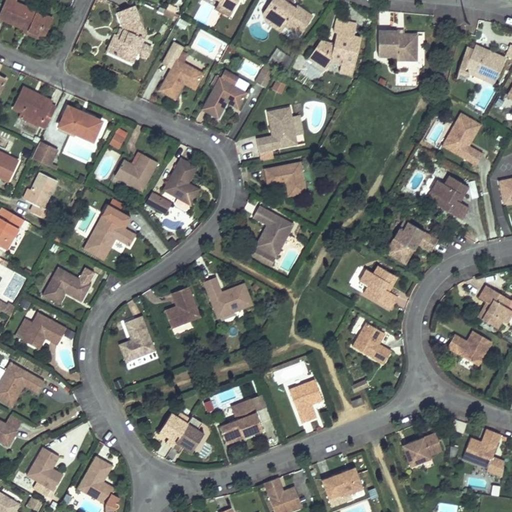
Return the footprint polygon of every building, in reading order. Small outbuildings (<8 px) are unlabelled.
[(51,18),(33,10),(15,2),(15,0),(4,0),(0,11),(0,17),(29,31),(37,34),(39,29),(44,32),(51,18)] [(216,0),(218,1),(217,5),(231,13),(238,0),(216,0)] [(267,0),(269,3),(262,13),(263,23),(269,22),(281,30),(284,26),(298,35),(310,17),(295,8),(294,10),(286,5),(281,6),(279,0),(267,0)] [(231,13),(217,5),(214,9),(228,18),(231,13)] [(144,34),(132,6),(117,12),(122,24),(124,30),(125,30),(122,37),(120,37),(117,44),(113,42),(109,51),(131,61),(135,53),(139,55),(139,57),(144,59),(150,49),(140,43),(144,34)] [(174,12),(165,8),(163,14),(172,18),(174,12)] [(354,26),(334,20),(331,33),(335,34),(332,45),(319,42),(311,53),(318,58),(314,64),(323,71),(328,63),(338,66),(337,74),(349,77),(358,39),(351,38),(354,26)] [(281,30),(269,22),(263,23),(279,33),(281,30)] [(124,30),(122,24),(113,42),(117,44),(120,37),(122,37),(125,30),(124,30)] [(28,34),(41,39),(44,32),(39,29),(37,34),(29,31),(28,34)] [(394,32),(376,31),(376,42),(378,43),(378,58),(395,57),(395,61),(407,61),(407,54),(415,54),(415,43),(412,44),(412,34),(402,34),(395,34),(394,32)] [(169,70),(155,93),(172,103),(181,87),(184,82),(195,89),(202,76),(175,61),(181,51),(172,46),(161,65),(169,70)] [(497,57),(474,47),(472,51),(485,57),(497,57)] [(485,57),(472,51),(470,54),(468,59),(462,57),(458,67),(456,72),(468,78),(470,76),(470,74),(474,74),(483,79),(487,84),(492,86),(504,61),(497,57),(485,57)] [(470,54),(465,51),(462,57),(468,59),(470,54)] [(318,58),(311,53),(307,60),(314,64),(318,58)] [(262,67),(253,84),(263,90),(272,72),(262,67)] [(233,87),(237,80),(223,72),(219,79),(233,87)] [(396,84),(418,84),(417,73),(395,73),(396,84)] [(470,76),(487,84),(483,79),(474,74),(470,74),(470,76)] [(233,87),(219,79),(201,112),(217,121),(226,105),(229,101),(240,107),(246,95),(233,87)] [(275,79),(271,88),(281,93),(286,84),(275,79)] [(184,82),(181,87),(192,94),(195,89),(184,82)] [(27,115),(32,117),(40,121),(39,125),(45,128),(55,108),(48,105),(50,101),(23,88),(13,108),(21,112),(27,115)] [(481,102),(486,105),(492,92),(487,90),(481,102)] [(240,107),(229,101),(226,105),(238,111),(240,107)] [(68,105),(63,117),(58,128),(91,143),(101,120),(68,105)] [(290,110),(267,115),(271,137),(256,140),(261,163),(273,160),(272,151),(297,147),(290,110)] [(27,115),(21,112),(18,118),(35,127),(38,120),(32,117),(27,115)] [(480,127),(459,114),(445,140),(449,142),(443,151),(476,168),(483,156),(468,148),(480,127)] [(120,139),(112,135),(107,145),(115,149),(120,139)] [(449,142),(445,140),(440,149),(443,151),(449,142)] [(56,150),(39,141),(31,157),(48,166),(56,150)] [(0,176),(8,181),(17,162),(0,152),(0,176)] [(123,162),(114,178),(141,193),(157,165),(140,156),(133,167),(123,162)] [(300,164),(264,171),(267,190),(285,186),(289,185),(292,198),(306,195),(300,164)] [(33,213),(39,216),(46,219),(50,211),(43,208),(55,181),(39,173),(31,190),(26,200),(33,204),(36,205),(33,213)] [(447,177),(442,186),(435,182),(429,193),(437,199),(442,201),(438,209),(460,222),(467,210),(459,205),(454,202),(457,197),(461,200),(467,190),(447,177)] [(511,179),(495,182),(500,206),(511,203),(511,179)] [(183,190),(195,196),(197,193),(185,186),(183,190)] [(152,212),(158,202),(148,196),(142,207),(152,212)] [(123,205),(113,198),(108,207),(119,213),(123,205)] [(442,201),(437,199),(433,206),(438,209),(442,201)] [(168,207),(158,202),(152,212),(162,217),(168,207)] [(107,206),(82,251),(102,262),(115,241),(128,248),(134,236),(123,230),(129,219),(119,213),(108,207),(107,206)] [(0,209),(0,246),(5,250),(23,220),(1,207),(0,209)] [(291,226),(257,207),(250,219),(264,227),(267,229),(265,234),(262,232),(252,249),(248,257),(268,269),(273,260),(291,226)] [(400,232),(405,224),(401,221),(397,229),(400,232)] [(400,232),(397,229),(383,254),(403,266),(412,251),(409,249),(412,243),(416,246),(429,253),(436,241),(405,224),(400,232)] [(0,263),(6,267),(8,263),(0,258),(0,263)] [(395,279),(375,268),(371,275),(364,271),(357,284),(366,289),(361,296),(388,311),(395,298),(387,294),(383,291),(385,287),(389,289),(395,279)] [(57,270),(40,297),(52,304),(59,292),(63,295),(78,303),(88,288),(57,270)] [(214,280),(200,285),(214,322),(251,308),(243,286),(224,293),(225,296),(221,298),(219,295),(214,280)] [(484,288),(477,300),(484,305),(489,307),(485,313),(481,311),(476,319),(496,331),(500,323),(505,326),(511,314),(505,310),(510,303),(484,288)] [(173,310),(162,314),(169,332),(198,321),(186,290),(168,297),(173,310)] [(59,292),(52,304),(57,306),(63,295),(59,292)] [(0,310),(9,316),(14,307),(8,303),(6,306),(0,302),(0,310)] [(35,315),(20,342),(37,352),(43,341),(54,347),(64,331),(35,315)] [(138,319),(121,326),(128,343),(130,347),(116,352),(121,366),(151,354),(138,319)] [(382,337),(362,325),(348,350),(380,369),(388,354),(376,347),(382,337)] [(466,344),(453,338),(445,352),(476,370),(490,346),(471,335),(466,344)] [(130,347),(128,343),(114,348),(116,352),(130,347)] [(7,365),(0,377),(0,404),(9,410),(21,389),(35,396),(42,385),(7,365)] [(362,383),(348,388),(351,395),(365,390),(362,383)] [(313,385),(288,394),(301,427),(315,422),(310,409),(320,405),(313,385)] [(222,399),(234,397),(233,389),(220,392),(222,399)] [(360,401),(350,404),(352,411),(362,408),(360,401)] [(231,446),(261,434),(251,409),(249,404),(230,411),(235,424),(219,430),(225,448),(231,446)] [(175,420),(168,416),(156,435),(162,439),(164,436),(168,438),(166,441),(162,447),(168,451),(175,456),(179,450),(181,447),(185,449),(183,452),(189,456),(201,437),(195,433),(199,427),(188,420),(187,422),(177,415),(175,420)] [(2,427),(13,433),(19,423),(8,417),(2,427)] [(0,447),(5,450),(14,434),(13,433),(2,427),(0,425),(0,447)] [(483,450),(472,446),(465,467),(489,476),(501,443),(488,437),(483,450)] [(410,459),(402,462),(408,476),(423,470),(421,467),(429,464),(441,460),(435,442),(407,453),(410,459)] [(40,451),(23,478),(51,494),(61,478),(49,472),(57,460),(40,451)] [(407,453),(400,455),(402,462),(410,459),(407,453)] [(110,469),(94,458),(76,491),(103,506),(104,507),(103,510),(102,511),(113,511),(113,510),(114,510),(115,510),(116,509),(116,508),(117,508),(117,507),(117,506),(116,506),(116,505),(115,505),(114,505),(117,500),(109,496),(110,494),(99,487),(101,484),(110,469)] [(351,470),(345,473),(348,479),(353,477),(351,470)] [(345,473),(318,483),(325,500),(338,496),(342,505),(350,502),(347,496),(359,491),(353,477),(348,479),(345,473)] [(467,487),(486,488),(486,478),(468,477),(467,487)] [(277,480),(263,485),(273,511),(292,511),(301,509),(293,489),(283,493),(277,480)] [(99,487),(110,494),(112,490),(101,484),(99,487)] [(491,485),(491,494),(499,495),(499,485),(491,485)] [(17,511),(20,508),(0,496),(0,511),(17,511)]
